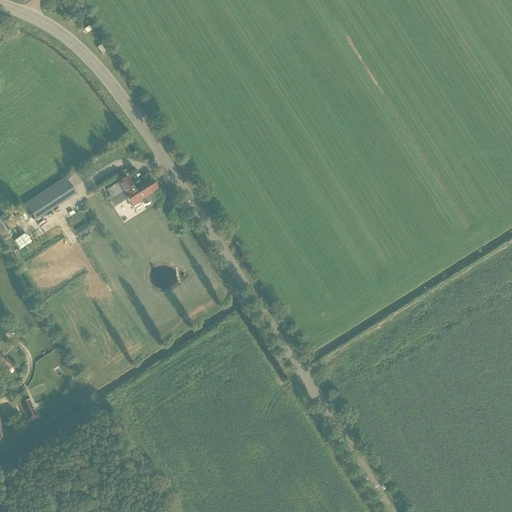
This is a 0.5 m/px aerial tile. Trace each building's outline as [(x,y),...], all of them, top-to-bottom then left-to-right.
[(106,165),(120,164),(120,151),(109,152),(109,160),(105,160),(106,165)] [(122,193),(132,208),(141,202),(143,205),(145,205),(149,203),(150,201),(147,196),(157,190),(150,180),(135,190),(127,178),(106,191),(112,200),(122,193)] [(35,222),(75,195),(64,179),(24,205),(35,222)] [(92,232),(87,237),(92,242),(97,237),(92,232)] [(0,353),(0,369),(4,373),(12,364),(0,353)] [(37,417),(30,401),(19,406),(26,422),(37,417)]
